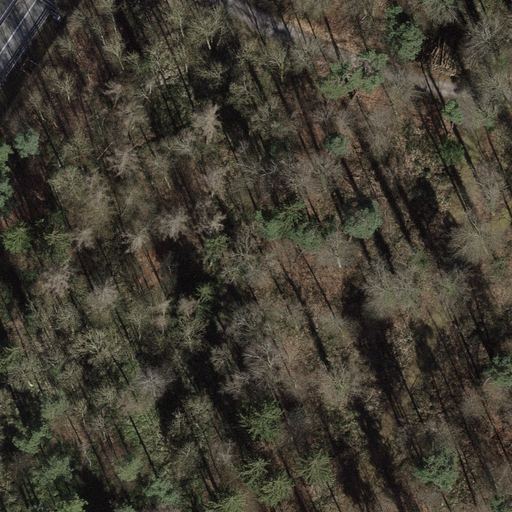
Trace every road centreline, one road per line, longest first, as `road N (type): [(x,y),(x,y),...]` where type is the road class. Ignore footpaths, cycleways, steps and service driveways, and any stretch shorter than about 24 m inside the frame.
road 1 (track): [(511,217),(479,248),(442,312),(261,511)]
road 2 (track): [(217,0),(287,39),(465,94),(511,97)]
road 3 (track): [(465,94),(465,226),(442,312),(403,394)]
road 4 (track): [(347,511),(403,394)]
